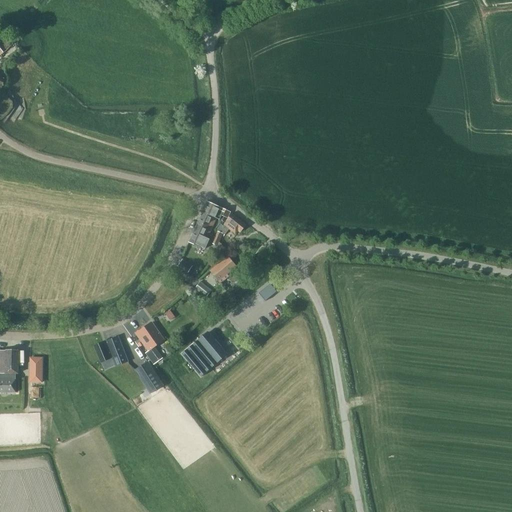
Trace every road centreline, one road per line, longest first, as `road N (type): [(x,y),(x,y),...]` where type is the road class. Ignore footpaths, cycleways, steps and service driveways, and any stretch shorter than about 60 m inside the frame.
road 1 (unclassified): [(0,334),(52,335),(122,319),(174,257),(200,197)]
road 2 (unclassified): [(359,511),(328,332),(296,262)]
road 3 (unclassified): [(206,188),(215,114),(208,37),(273,0)]
road 4 (unclassified): [(296,262),(330,246),(511,274)]
road 5 (residential): [(0,136),(29,154),(200,197)]
